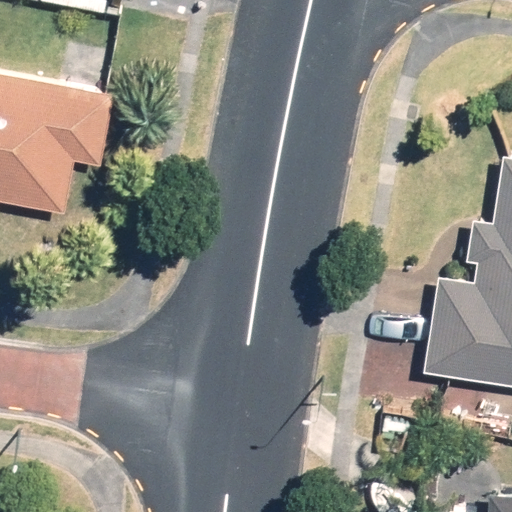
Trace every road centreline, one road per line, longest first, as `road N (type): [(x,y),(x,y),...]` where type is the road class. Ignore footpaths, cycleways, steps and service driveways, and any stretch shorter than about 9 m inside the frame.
road 1 (residential): [(319,0),(237,399)]
road 2 (residential): [(0,368),(237,399)]
